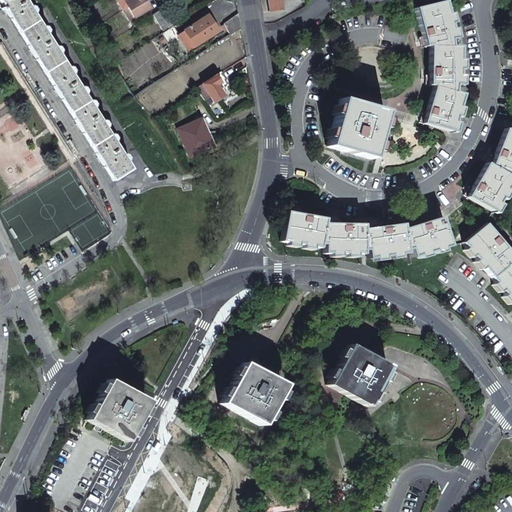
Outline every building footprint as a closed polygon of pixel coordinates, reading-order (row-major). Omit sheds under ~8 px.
[(0,0),(0,2),(113,181),(130,170),(22,0),(0,0)] [(116,0),(122,10),(128,8),(134,18),(150,9),(144,0),(116,0)] [(266,0),(268,12),(281,10),(279,0),(266,0)] [(428,47),(449,47),(449,40),(452,39),(445,4),(415,9),(424,47),(428,47)] [(162,9),(153,15),(163,32),(173,26),(162,9)] [(238,14),(223,24),(230,36),(240,29),(238,14)] [(207,16),(184,31),(185,33),(194,47),(217,32),(207,16)] [(98,18),(87,25),(112,65),(124,58),(98,18)] [(173,26),(163,32),(171,42),(179,36),(173,26)] [(185,33),(179,36),(187,51),(194,47),(185,33)] [(433,87),(452,93),(454,85),(457,86),(458,48),(449,47),(428,47),(428,85),(433,87)] [(217,86),(221,92),(224,89),(227,86),(225,82),(227,82),(221,73),(215,77),(220,84),(217,86)] [(215,77),(196,89),(204,100),(210,97),(214,103),(224,96),(221,92),(217,86),(220,84),(215,77)] [(422,124),(450,132),(460,95),(452,93),(433,87),(422,124)] [(326,147),(370,159),(383,112),(340,100),(326,147)] [(177,130),(190,157),(213,147),(199,119),(177,130)] [(490,167),(507,177),(509,173),(511,174),(511,132),(504,130),(497,148),(490,167)] [(466,197),(491,212),(510,179),(507,177),(490,167),(485,164),(476,181),(466,197)] [(280,241),(318,248),(318,244),(322,224),(323,220),(304,216),(285,213),(280,241)] [(411,257),(447,246),(439,218),(420,224),(401,230),(404,250),(408,249),(411,257)] [(323,253),(361,254),(361,251),(361,230),(361,225),(342,225),(322,224),(318,244),(323,245),(323,253)] [(490,278),(511,259),(511,258),(484,224),(461,243),(490,278)] [(366,259),(405,253),(404,250),(401,230),(401,225),(381,228),(361,230),(361,251),(366,250),(366,259)] [(511,304),(511,259),(490,278),(511,304)] [(347,345),(325,385),(365,407),(387,367),(364,354),(365,351),(362,349),(358,347),(357,350),(347,345)] [(241,363),(219,404),(259,426),(281,385),(259,373),(264,364),(251,357),(246,366),(241,363)] [(106,380),(84,420),(98,428),(124,442),(146,402),(106,380)]
